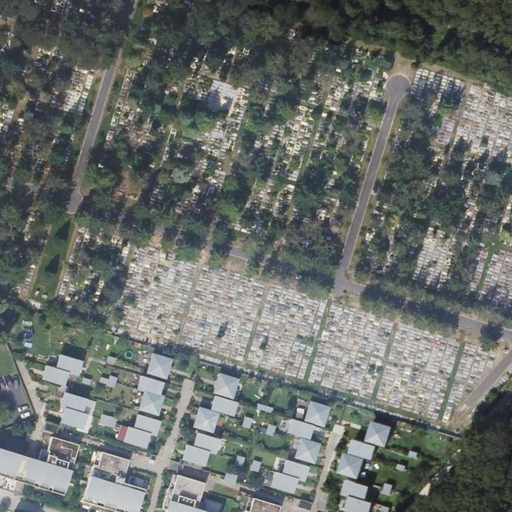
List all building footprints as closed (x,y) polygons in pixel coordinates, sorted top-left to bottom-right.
[(171,360),(152,354),(146,373),(150,374),(157,376),(165,378),(171,360)] [(60,355),(55,369),(67,373),(77,375),(81,361),(60,355)] [(46,366),(42,379),(61,385),(63,385),(67,373),(55,369),(46,366)] [(237,380),(219,374),(213,393),(220,395),(225,396),(232,398),(237,380)] [(148,379),(141,376),(137,389),(144,391),(159,395),(163,383),(156,381),(148,379)] [(61,385),(59,391),(64,393),(67,393),(69,387),(63,385),(61,385)] [(159,395),(144,391),(139,409),(145,411),(152,414),(157,415),(162,397),(159,395)] [(64,393),(60,407),(65,408),(82,413),(86,399),(67,393),(64,393)] [(220,398),(215,396),(211,409),(218,411),(232,415),(236,403),(224,399),(220,398)] [(310,402),(304,421),(312,423),(322,426),(328,408),(310,402)] [(82,413),(65,408),(61,422),(64,423),(82,429),(86,414),(82,413)] [(210,412),(199,408),(193,426),(199,428),(207,430),(211,432),(217,414),(210,412)] [(143,417),(137,415),(133,429),(149,434),(155,436),(159,421),(151,419),(143,417)] [(304,423),(291,419),(287,432),(301,436),(309,439),(312,426),(311,426),(304,423)] [(392,427),(374,421),(368,440),(370,440),(378,443),(387,446),(392,427)] [(58,426),(45,422),(43,430),(52,433),(53,430),(57,431),(58,426)] [(60,422),(58,426),(57,431),(56,434),(55,438),(60,440),(64,423),(61,422),(60,422)] [(133,429),(127,427),(123,441),(145,448),(149,434),(133,429)] [(197,433),(193,447),(208,452),(214,454),(219,439),(205,435),(197,433)] [(63,495),(78,445),(60,440),(55,438),(51,437),(47,451),(41,449),(38,461),(31,459),(24,457),(0,449),(0,489),(13,493),(17,481),(18,476),(26,479),(32,480),(31,486),(63,495)] [(307,441),(300,439),(294,457),(300,459),(308,461),(313,463),(318,444),(307,441)] [(355,439),(351,452),(359,454),(373,459),(377,446),(369,443),(355,439)] [(186,445),(182,459),(185,460),(204,466),(208,452),(193,447),(186,445)] [(97,451),(93,465),(97,466),(101,452),(97,451)] [(128,460),(101,452),(97,466),(93,465),(82,501),(112,511),(113,508),(116,509),(119,510),(119,511),(137,511),(138,511),(147,481),(130,476),(127,485),(122,483),(128,460)] [(346,453),(341,471),(351,474),(359,477),(364,459),(358,457),(351,454),(346,453)] [(182,459),(180,459),(179,463),(176,471),(175,475),(177,475),(180,476),(185,460),(182,459)] [(179,463),(170,460),(168,468),(176,471),(179,463)] [(298,464),(286,460),(281,474),(296,479),(303,481),(307,467),(306,467),(298,464)] [(292,493),(296,479),(281,474),(275,472),(270,486),(292,493)] [(175,475),(173,474),(168,488),(172,489),(177,475),(175,475)] [(180,476),(177,475),(172,489),(168,488),(162,509),(166,510),(165,511),(219,511),(222,504),(206,499),(203,506),(202,511),(196,509),(197,505),(204,483),(180,476)] [(18,476),(17,481),(24,484),(31,486),(32,480),(26,479),(18,476)] [(349,479),(344,493),(352,496),(366,499),(370,486),(357,482),(349,479)] [(352,496),(347,509),(355,511),(370,511),(374,502),(366,499),(352,496)] [(248,497),(244,511),(248,511),(252,498),(248,497)] [(278,511),(280,506),(252,498),(248,511),(244,511),(278,511)] [(312,503),(299,499),(297,507),(305,510),(306,507),(311,508),(312,503)]
